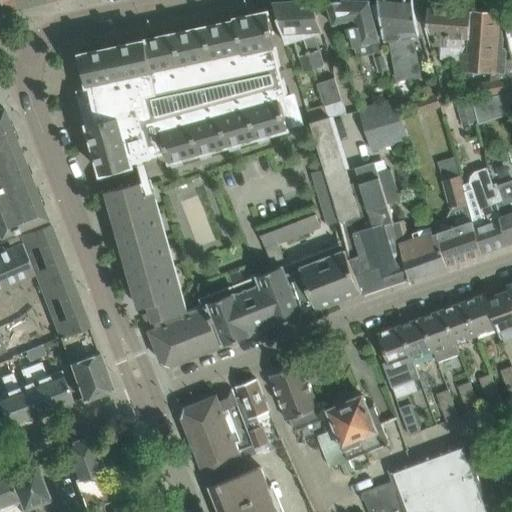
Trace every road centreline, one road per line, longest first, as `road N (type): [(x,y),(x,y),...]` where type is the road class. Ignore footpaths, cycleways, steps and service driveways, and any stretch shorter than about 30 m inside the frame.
road 1 (unclassified): [(148,397),(511,264)]
road 2 (residential): [(148,397),(25,93),(32,47)]
road 3 (residential): [(32,47),(63,23),(182,0)]
road 4 (residential): [(197,511),(148,397)]
